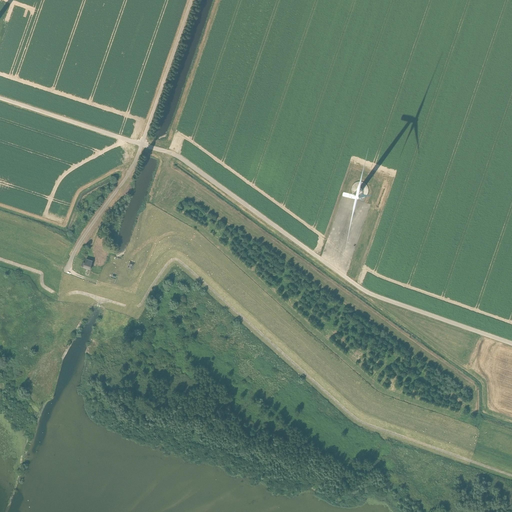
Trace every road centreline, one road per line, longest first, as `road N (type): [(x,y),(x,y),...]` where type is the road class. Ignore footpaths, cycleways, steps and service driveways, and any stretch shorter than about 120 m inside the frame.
road 1 (track): [(130,290),(137,310),(176,262),(356,423),(511,478)]
road 2 (track): [(511,450),(368,397),(186,235),(161,236),(136,285)]
road 3 (track): [(511,465),(364,412),(177,249),(164,251),(136,285)]
road 4 (unclassified): [(67,271),(137,157),(191,0)]
road 5 (track): [(362,289),(479,375),(488,410),(511,419)]
road 6 (track): [(0,206),(64,227),(81,190),(136,159)]
road 7 (track): [(136,285),(117,288),(0,247)]
